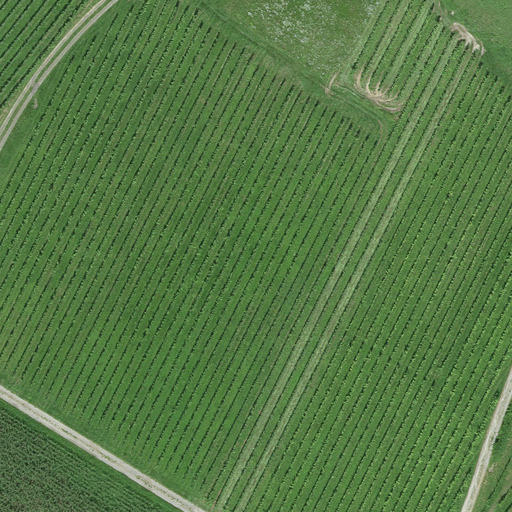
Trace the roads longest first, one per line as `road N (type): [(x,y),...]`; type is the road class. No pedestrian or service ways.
road 1 (track): [(0,390),(198,511)]
road 2 (track): [(0,145),(59,54),(113,0)]
road 3 (track): [(511,398),(470,511)]
